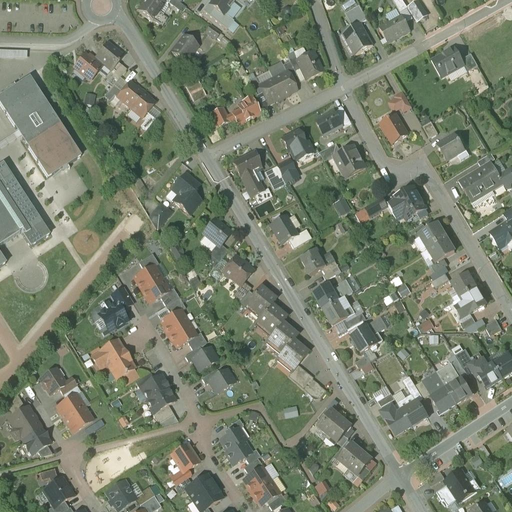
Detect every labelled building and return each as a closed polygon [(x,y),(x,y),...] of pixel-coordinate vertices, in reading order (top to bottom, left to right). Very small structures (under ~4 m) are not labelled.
[(164,5),(156,0),(146,0),(138,13),(152,23),(157,15),(164,5)] [(186,10),(171,0),(170,0),(168,5),(182,15),(186,10)] [(214,0),(202,0),(198,6),(206,12),(209,7),(214,0)] [(214,0),(209,7),(223,18),(236,0),(235,0),(214,0)] [(407,11),(401,0),(394,4),(400,15),(407,11)] [(417,6),(409,11),(418,26),(426,20),(417,6)] [(359,8),(345,16),(352,29),(360,25),(367,21),(359,8)] [(167,21),(157,15),(152,23),(162,29),(167,21)] [(401,18),(379,30),(388,46),(410,34),(401,18)] [(352,29),(342,35),(355,57),(373,47),(360,25),(352,29)] [(219,36),(209,28),(205,34),(215,42),(219,36)] [(184,38),(170,55),(184,66),(198,49),(184,38)] [(115,54),(107,47),(108,47),(107,46),(96,59),(111,73),(118,65),(123,59),(115,53),(115,54)] [(455,50),(431,63),(441,80),(455,73),(456,73),(464,69),(465,68),(461,62),(455,50)] [(0,51),(0,60),(28,61),(28,52),(0,51)] [(293,54),(286,57),(289,64),(294,74),(300,71),(296,63),(297,62),(293,54)] [(297,62),(296,63),(300,71),(306,82),(322,74),(312,54),(297,62)] [(470,56),(461,62),(465,68),(464,69),(467,74),(477,69),(470,56)] [(87,59),(85,58),(83,60),(74,71),(89,84),(100,70),(93,64),(95,62),(89,57),(87,59)] [(289,64),(282,67),(286,75),(287,74),(290,81),(296,78),(294,74),(289,64)] [(126,72),(118,65),(111,73),(114,75),(112,78),(117,83),(126,72)] [(253,72),(245,76),(249,84),(255,81),(259,88),(272,81),(273,81),(267,71),(268,74),(257,80),(253,72)] [(273,81),(272,81),(283,102),(289,99),(288,97),(296,93),(290,81),(287,74),(286,75),(273,81)] [(48,110),(29,80),(15,89),(16,91),(10,95),(9,93),(0,98),(0,107),(16,133),(17,135),(20,138),(47,181),(60,172),(61,172),(59,170),(65,166),(67,168),(80,159),(54,120),(47,110),(48,110)] [(255,81),(249,84),(256,98),(257,98),(262,95),(258,88),(259,88),(255,81)] [(259,88),(258,88),(262,95),(263,99),(267,107),(275,103),(277,105),(283,102),(272,81),(259,88)] [(139,93),(129,85),(121,94),(117,100),(129,110),(143,94),(141,92),(139,92),(139,93)] [(9,93),(10,95),(16,91),(15,89),(13,86),(7,90),(9,93)] [(113,87),(104,99),(109,103),(114,98),(117,100),(121,94),(113,87)] [(197,87),(189,91),(194,101),(202,97),(197,87)] [(143,94),(129,110),(142,121),(147,115),(155,106),(145,98),(145,97),(145,95),(143,94)] [(94,107),(95,96),(86,95),(85,105),(94,107)] [(403,95),(395,100),(403,114),(411,109),(403,95)] [(263,99),(258,101),(257,98),(256,98),(263,111),(268,108),(267,107),(263,99)] [(251,100),(243,104),(244,106),(238,109),(240,113),(232,117),(234,121),(237,127),(259,116),(251,100)] [(342,110),(334,114),(342,129),(350,125),(342,110)] [(222,111),(210,117),(213,125),(210,127),(212,132),(229,124),(234,121),(232,117),(226,119),(222,111)] [(334,114),(316,124),(324,139),(342,129),(334,114)] [(155,122),(147,115),(142,121),(145,123),(140,129),(145,133),(155,122)] [(395,118),(380,127),(392,147),(400,142),(400,143),(407,139),(395,118)] [(431,124),(422,129),(429,141),(438,136),(431,124)] [(0,150),(20,138),(17,135),(16,133),(0,143),(0,150)] [(298,133),(282,141),(288,155),(290,154),(305,146),(304,146),(298,133)] [(455,137),(437,148),(442,156),(446,163),(446,164),(447,163),(457,157),(464,153),(455,137)] [(305,146),(290,154),(295,164),(312,155),(307,145),(304,146),(305,146)] [(336,146),(319,155),(325,164),(333,160),(333,159),(341,155),(336,146)] [(341,155),(333,159),(333,160),(345,182),(365,171),(353,148),(341,155)] [(252,155),(233,165),(240,180),(250,176),(260,171),(252,155)] [(491,156),(477,165),(481,170),(490,164),(491,165),(495,162),(491,156)] [(289,162),(276,169),(282,179),(294,172),(289,162)] [(481,170),(458,184),(469,202),(490,190),(492,194),(504,187),(499,178),(491,165),(490,164),(481,170)] [(59,170),(61,172),(60,172),(62,175),(69,171),(67,168),(65,166),(59,170)] [(0,269),(5,266),(0,258),(0,248),(20,235),(30,250),(49,238),(2,167),(0,168),(0,269)] [(276,169),(264,175),(264,176),(269,184),(271,187),(277,185),(276,183),(282,179),(276,169)] [(511,171),(510,172),(499,178),(504,187),(505,189),(505,190),(507,190),(508,190),(509,190),(510,189),(510,188),(510,187),(510,186),(511,184),(511,171)] [(294,172),(282,179),(286,185),(297,179),(294,172)] [(178,198),(194,196),(194,194),(199,188),(185,176),(172,193),(178,198)] [(258,185),(254,183),(250,176),(240,180),(251,200),(254,199),(263,194),(263,193),(258,185)] [(146,194),(138,182),(129,187),(137,200),(146,194)] [(393,214),(419,200),(413,189),(394,200),(396,203),(389,207),(393,214)] [(263,194),(254,199),(259,206),(272,199),(267,191),(263,193),(263,194)] [(172,193),(166,200),(170,203),(171,202),(173,204),(178,198),(172,193)] [(194,196),(178,198),(173,204),(189,217),(200,203),(194,199),(194,196)] [(346,200),(336,204),(341,217),(352,213),(346,200)] [(382,200),(365,210),(370,219),(387,209),(382,200)] [(419,200),(393,214),(394,217),(403,219),(405,218),(407,222),(426,212),(419,200)] [(160,206),(148,220),(155,232),(156,233),(171,215),(160,206)] [(511,210),(503,216),(508,224),(510,227),(511,225),(511,210)] [(285,219),(270,229),(281,247),(288,243),(296,238),(296,237),(285,219)] [(230,235),(215,222),(203,236),(216,247),(219,249),(220,247),(230,235)] [(508,224),(490,236),(500,252),(507,247),(511,243),(511,229),(510,227),(508,224)] [(423,226),(410,234),(415,241),(419,239),(419,238),(427,233),(423,226)] [(427,233),(419,238),(419,239),(427,252),(446,240),(438,226),(427,233)] [(303,233),(296,237),(296,238),(288,243),(293,252),(309,243),(303,233)] [(446,240),(427,252),(435,265),(435,266),(443,261),(454,254),(446,240)] [(178,263),(186,258),(178,246),(170,251),(178,263)] [(216,247),(208,257),(218,265),(221,261),(228,253),(220,247),(219,249),(216,247)] [(314,253),(299,261),(310,279),(322,272),(324,270),(319,262),(314,253)] [(330,256),(319,262),(324,270),(335,263),(330,256)] [(152,257),(138,265),(144,274),(153,269),(158,267),(152,257)] [(247,268),(242,263),(239,264),(235,260),(228,268),(221,276),(223,278),(227,281),(230,280),(240,288),(243,285),(252,274),(247,270),(247,268)] [(218,265),(210,275),(210,278),(216,283),(219,283),(223,278),(221,276),(228,268),(221,261),(218,265)] [(443,261),(435,266),(435,265),(431,268),(435,275),(447,267),(443,261)] [(335,263),(324,270),(322,272),(325,277),(332,273),(338,269),(335,263)] [(183,273),(193,291),(202,286),(192,268),(183,273)] [(144,274),(134,281),(142,293),(161,282),(153,269),(144,274)] [(325,277),(323,278),(326,283),(335,278),(332,273),(325,277)] [(445,276),(432,284),(435,290),(449,282),(445,276)] [(476,291),(467,276),(451,285),(456,293),(457,293),(461,299),(476,291)] [(161,282),(142,293),(149,306),(160,300),(169,294),(168,294),(161,282)] [(346,283),(338,287),(340,290),(336,292),(335,289),(331,292),(338,304),(345,300),(353,295),(346,283)] [(243,285),(240,288),(232,297),(240,304),(248,294),(249,294),(251,291),(243,285)] [(407,286),(397,290),(401,299),(411,295),(407,286)] [(331,292),(328,287),(313,295),(323,312),(338,304),(331,292)] [(253,297),(243,310),(257,322),(253,328),(254,328),(271,308),(275,302),(260,289),(253,297)] [(124,291),(111,299),(115,306),(116,306),(121,314),(133,306),(124,291)] [(173,291),(168,294),(169,294),(160,300),(165,309),(179,301),(173,291)] [(461,299),(460,300),(464,308),(457,312),(456,312),(462,321),(485,308),(476,291),(461,299)] [(248,294),(240,304),(238,306),(243,310),(253,297),(249,294),(248,294)] [(354,317),(345,300),(338,304),(348,321),(354,317)] [(179,301),(165,309),(171,319),(180,313),(180,314),(185,311),(179,301)] [(115,306),(110,309),(107,304),(100,309),(103,314),(97,317),(108,335),(127,324),(121,314),(116,306),(115,306)] [(338,304),(323,312),(333,329),(348,321),(338,304)] [(286,320),(271,308),(254,328),(269,341),(283,324),(286,320)] [(165,309),(155,316),(161,325),(171,319),(165,309)] [(171,319),(161,325),(169,338),(188,326),(180,314),(180,313),(171,319)] [(362,315),(346,324),(350,331),(366,322),(362,315)] [(472,319),(460,326),(463,332),(475,325),(472,319)] [(367,328),(366,328),(351,338),(350,338),(353,342),(352,343),(356,349),(357,348),(361,357),(377,347),(377,346),(383,343),(378,336),(387,330),(381,320),(367,328)] [(424,333),(434,330),(431,321),(421,325),(424,333)] [(495,322),(484,328),(490,339),(501,332),(495,322)] [(269,341),(264,346),(279,358),(274,363),(275,364),(292,343),(297,338),(283,324),(269,341)] [(188,326),(169,338),(177,351),(187,344),(196,339),(195,338),(188,326)] [(196,339),(187,344),(192,354),(206,345),(200,336),(195,338),(196,339)] [(292,343),(275,364),(289,376),(290,376),(297,368),(307,355),(292,343)] [(134,371),(117,344),(99,354),(100,355),(92,360),(98,370),(106,366),(116,382),(120,379),(130,373),(133,371),(134,371)] [(192,354),(184,359),(188,366),(192,363),(191,361),(202,355),(200,350),(206,346),(206,345),(192,354)] [(202,355),(191,361),(192,363),(199,375),(217,364),(209,351),(202,355)] [(462,353),(454,357),(461,368),(469,364),(462,353)] [(496,356),(489,360),(493,367),(502,361),(498,354),(496,356)] [(493,367),(502,382),(510,377),(510,376),(511,374),(511,363),(508,358),(502,361),(493,367)] [(365,359),(355,365),(359,371),(369,365),(365,359)] [(483,362),(476,367),(475,365),(468,369),(475,380),(479,378),(486,391),(487,391),(487,390),(494,386),(494,387),(502,382),(493,367),(488,370),(483,362)] [(459,380),(450,366),(436,375),(455,407),(463,403),(463,402),(469,398),(470,399),(471,398),(462,382),(455,386),(453,383),(459,380)] [(223,367),(201,381),(205,388),(209,385),(208,383),(219,377),(216,372),(223,368),(223,367)] [(312,380),(297,368),(290,376),(289,376),(287,379),(315,403),(320,402),(327,394),(311,381),(312,380)] [(130,373),(135,382),(138,380),(133,371),(130,373)] [(55,372),(40,382),(50,398),(59,392),(65,388),(65,387),(60,380),(61,378),(58,374),(56,374),(55,372)] [(130,373),(120,379),(125,388),(135,382),(130,373)] [(219,377),(208,383),(209,385),(216,397),(234,386),(226,373),(219,377)] [(436,375),(421,384),(430,398),(432,401),(431,401),(440,417),(441,416),(440,415),(447,411),(448,412),(455,407),(436,375)] [(150,376),(135,385),(139,392),(140,391),(140,390),(154,382),(150,376)] [(154,382),(140,390),(140,391),(147,403),(148,403),(167,391),(167,392),(168,391),(160,378),(154,382)] [(409,379),(402,383),(410,396),(417,392),(414,388),(409,379)] [(72,383),(65,387),(65,388),(59,392),(63,398),(76,389),(72,383)] [(421,384),(414,388),(417,392),(423,402),(430,398),(421,384)] [(28,385),(5,412),(11,421),(25,411),(17,398),(28,386),(28,385)] [(76,389),(63,398),(66,403),(76,397),(81,394),(76,389)] [(167,391),(148,403),(147,403),(146,403),(150,410),(150,412),(153,417),(168,408),(175,404),(167,392),(167,391)] [(423,402),(417,392),(410,396),(411,397),(416,405),(418,404),(418,405),(423,402)] [(76,397),(84,410),(89,407),(81,394),(76,397)] [(391,396),(377,404),(381,410),(394,402),(391,396)] [(66,403),(56,410),(64,423),(84,410),(76,397),(66,403)] [(411,397),(397,406),(402,414),(416,405),(411,397)] [(402,414),(401,414),(411,429),(418,425),(418,424),(426,419),(426,420),(427,419),(418,405),(418,404),(416,405),(402,414)] [(168,408),(153,417),(152,417),(158,426),(159,426),(173,417),(168,408)] [(396,417),(392,409),(381,416),(385,423),(385,424),(395,439),(395,438),(402,433),(403,434),(411,429),(401,414),(396,417)] [(11,421),(9,422),(15,431),(12,435),(15,441),(21,440),(22,442),(39,431),(40,431),(40,430),(27,410),(25,411),(11,421)] [(84,410),(64,423),(73,436),(92,423),(84,410)] [(295,410),(284,412),(285,420),(296,418),(295,410)] [(326,411),(318,421),(322,425),(331,415),(326,411)] [(322,425),(318,430),(328,438),(342,420),(333,412),(331,415),(322,425)] [(173,417),(159,426),(161,429),(175,426),(178,425),(173,417)] [(124,419),(118,423),(122,430),(128,427),(124,419)] [(342,420),(328,438),(337,446),(344,438),(352,428),(342,420)] [(92,428),(95,433),(104,428),(100,422),(92,428)] [(239,422),(227,430),(230,434),(237,430),(238,431),(243,428),(239,422)] [(92,428),(83,433),(86,439),(95,433),(92,428)] [(230,434),(225,437),(226,439),(220,443),(227,454),(228,455),(243,445),(246,443),(238,431),(237,430),(230,434)] [(39,431),(22,442),(25,447),(24,448),(27,454),(29,452),(32,458),(37,455),(47,449),(50,447),(46,441),(47,441),(44,435),(43,436),(40,431),(39,431)] [(344,438),(337,446),(342,450),(348,442),(344,438)] [(243,445),(228,455),(227,454),(225,456),(233,468),(239,464),(240,465),(245,462),(252,457),(251,455),(243,445)] [(338,463),(348,471),(363,454),(353,446),(347,453),(338,463)] [(187,448),(171,458),(181,474),(183,476),(187,473),(198,465),(187,448)] [(491,459),(484,448),(478,452),(485,463),(491,459)] [(47,449),(37,455),(41,460),(52,457),(47,449)] [(342,450),(334,459),(338,463),(347,453),(342,450)] [(255,452),(251,455),(252,457),(245,462),(248,467),(257,461),(260,459),(255,452)] [(363,454),(348,471),(358,479),(365,470),(372,462),(363,454)] [(248,467),(243,470),(249,479),(261,470),(262,471),(263,470),(257,461),(248,467)] [(249,479),(243,482),(249,492),(251,496),(270,484),(262,471),(261,470),(249,479)] [(365,470),(358,479),(362,483),(370,474),(365,470)] [(52,487),(59,483),(56,478),(54,472),(39,476),(41,484),(49,482),(52,487)] [(181,474),(171,481),(175,489),(187,481),(190,479),(187,473),(183,476),(181,474)] [(440,474),(426,483),(431,489),(444,481),(440,474)] [(473,493),(460,474),(445,484),(457,504),(464,499),(464,500),(467,498),(467,497),(473,493)] [(192,488),(185,492),(185,493),(193,504),(214,489),(206,478),(192,488)] [(175,489),(174,490),(179,497),(185,493),(185,492),(192,488),(187,481),(175,489)] [(72,499),(61,482),(59,483),(52,487),(43,493),(53,508),(55,510),(64,504),(72,499)] [(270,484),(251,496),(254,500),(254,499),(261,509),(266,505),(279,497),(278,496),(270,484)] [(124,486),(107,497),(117,511),(119,511),(134,503),(134,502),(124,486)] [(322,486),(316,490),(320,498),(327,493),(322,486)] [(214,489),(193,504),(198,511),(205,511),(207,511),(222,501),(214,489)] [(134,502),(134,503),(139,509),(154,499),(148,490),(139,496),(140,497),(134,502)] [(279,497),(266,505),(270,511),(274,511),(286,504),(279,495),(278,496),(279,497)] [(157,511),(161,510),(154,499),(139,509),(141,511),(157,511)]
